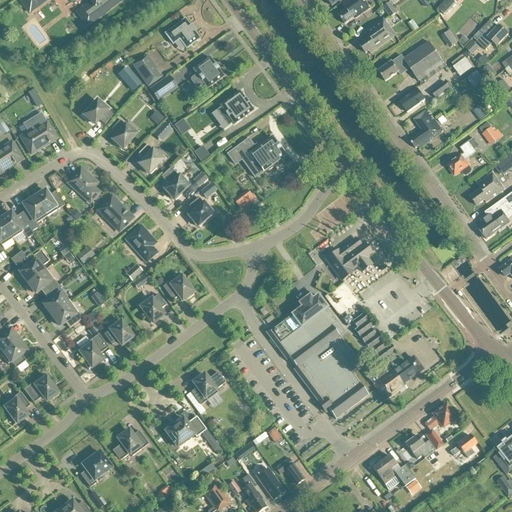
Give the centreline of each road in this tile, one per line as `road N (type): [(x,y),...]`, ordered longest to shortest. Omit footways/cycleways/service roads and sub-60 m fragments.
road 1 (residential): [(511,297),(298,0)]
road 2 (residential): [(0,201),(87,152),(190,252),(253,249)]
road 3 (residential): [(253,249),(243,299),(115,388),(85,398)]
road 4 (secondary): [(492,353),(348,165)]
road 5 (secondary): [(348,165),(228,0)]
road 6 (tertiary): [(351,460),(492,353)]
road 7 (residential): [(85,398),(0,282)]
road 8 (residential): [(348,165),(295,227),(253,249)]
